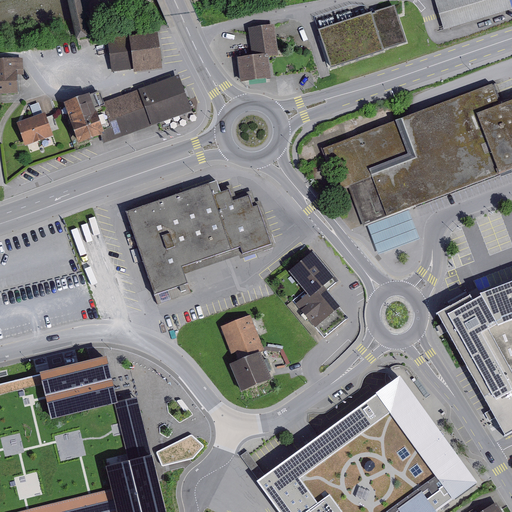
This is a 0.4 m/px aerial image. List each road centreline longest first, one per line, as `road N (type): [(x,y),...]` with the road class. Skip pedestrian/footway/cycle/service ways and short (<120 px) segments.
road 1 (residential): [(236,427),(178,364),(135,339),(81,337),(0,355)]
road 2 (secondary): [(335,98),(511,38)]
road 3 (tertiary): [(269,155),(382,295)]
road 4 (secondary): [(0,220),(168,161)]
road 5 (tertiary): [(174,0),(233,108)]
road 6 (residential): [(236,427),(282,417),(343,374)]
road 7 (tertiary): [(447,387),(511,488)]
